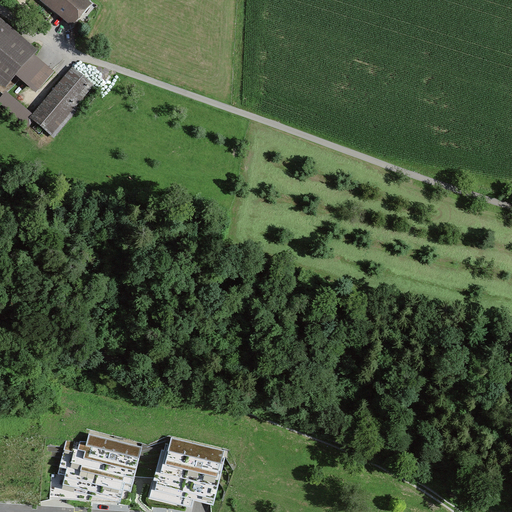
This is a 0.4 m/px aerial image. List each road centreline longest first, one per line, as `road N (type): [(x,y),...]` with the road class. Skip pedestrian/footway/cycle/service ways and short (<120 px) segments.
road 1 (track): [(0,5),(71,54),(511,208)]
road 2 (track): [(0,315),(275,417),(456,511)]
